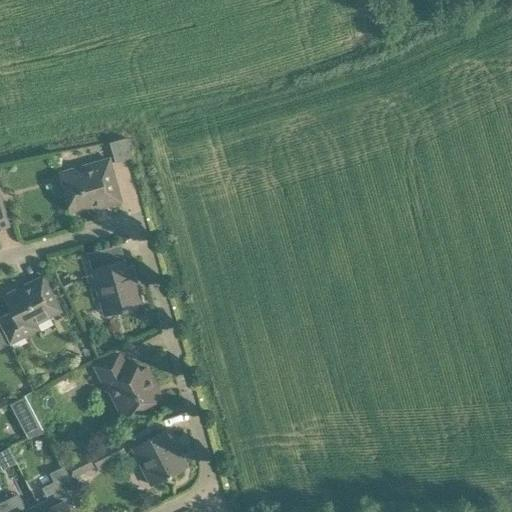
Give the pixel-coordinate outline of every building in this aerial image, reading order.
[(114,160),(131,155),(125,135),(108,139),(114,160)] [(121,201),(116,182),(109,158),(59,172),(70,211),(104,201),(105,206),(121,201)] [(100,266),(96,251),(95,250),(82,254),(87,273),(92,272),(99,297),(104,315),(110,314),(127,309),(126,308),(141,304),(131,269),(125,271),(122,260),(100,266)] [(39,329),(36,322),(59,310),(42,276),(3,296),(10,310),(0,314),(0,325),(2,330),(10,344),(39,329)] [(66,291),(74,287),(69,277),(60,281),(66,291)] [(123,416),(143,406),(160,397),(146,368),(138,372),(133,360),(124,365),(118,354),(95,366),(106,389),(108,388),(123,416)] [(25,394),(10,401),(25,436),(40,429),(25,394)] [(139,460),(150,483),(151,485),(186,466),(178,450),(173,453),(169,445),(170,444),(164,431),(132,447),(139,460)] [(96,467),(125,452),(117,439),(89,453),(95,464),(96,467)] [(0,472),(17,463),(8,447),(0,450),(0,472)] [(69,477),(82,470),(76,459),(63,466),(69,477)] [(79,498),(69,477),(63,466),(48,473),(53,482),(42,488),(47,498),(37,502),(41,511),(70,511),(66,504),(79,498)] [(41,511),(37,502),(25,508),(17,493),(0,501),(0,511),(41,511)]
